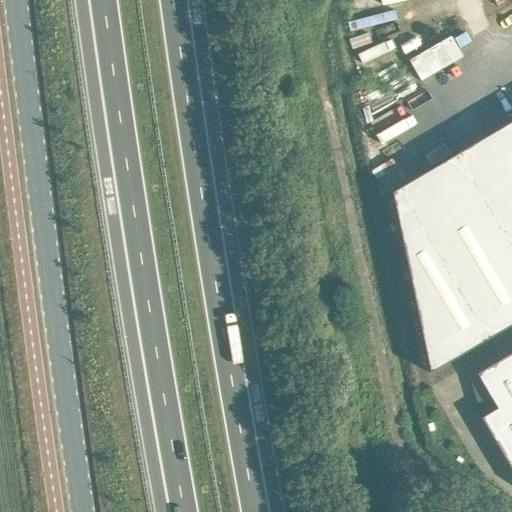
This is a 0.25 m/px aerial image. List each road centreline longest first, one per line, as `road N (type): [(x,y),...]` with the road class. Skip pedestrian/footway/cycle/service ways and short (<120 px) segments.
road 1 (trunk): [(249,511),(183,144),(167,0)]
road 2 (trunk): [(98,0),(174,511)]
road 3 (tertiary): [(82,511),(14,0)]
